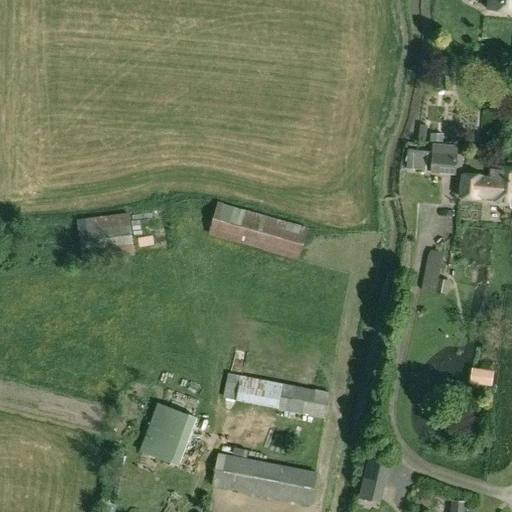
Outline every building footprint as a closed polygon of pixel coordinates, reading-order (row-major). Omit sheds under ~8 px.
[(511,0),(491,0),(491,8),(511,9),(511,0)] [(444,133),(432,133),(432,141),(444,141),(444,133)] [(457,154),(409,149),(405,169),(430,172),(430,174),(455,175),(457,154)] [(490,197),(511,199),(511,165),(494,163),(492,175),(482,174),(482,173),(463,171),(461,194),(480,196),(480,193),(490,195),(490,197)] [(219,202),(207,234),(298,261),(310,229),(219,202)] [(76,222),(82,264),(132,257),(128,215),(76,222)] [(418,282),(438,283),(439,260),(420,259),(418,282)] [(436,294),(445,296),(448,282),(439,280),(436,294)] [(472,369),(470,384),(477,385),(480,370),(472,369)] [(238,375),(232,401),(324,418),(330,393),(238,375)] [(162,407),(144,451),(179,464),(195,421),(162,407)] [(219,454),(212,486),(310,505),(317,473),(219,454)] [(368,460),(362,486),(380,491),(386,465),(368,460)] [(457,511),(457,498),(447,498),(447,511),(457,511)]
